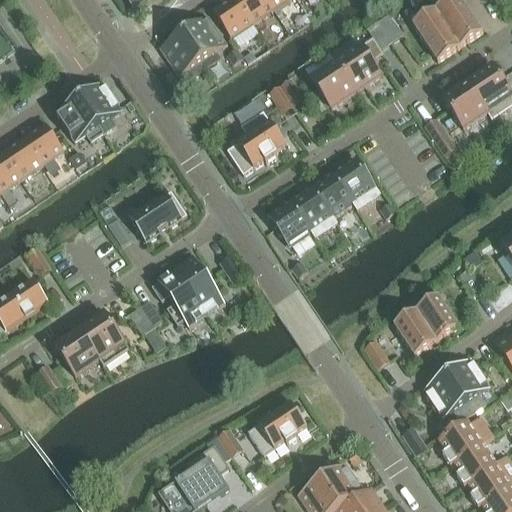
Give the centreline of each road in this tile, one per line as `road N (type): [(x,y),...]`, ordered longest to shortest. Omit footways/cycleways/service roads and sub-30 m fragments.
road 1 (residential): [(229,219),(511,32)]
road 2 (residential): [(0,367),(229,219)]
road 3 (residential): [(229,219),(365,424)]
road 4 (residential): [(118,53),(229,219)]
road 5 (residential): [(511,316),(365,424)]
road 6 (residential): [(365,424),(252,511)]
road 7 (residential): [(118,53),(0,132)]
